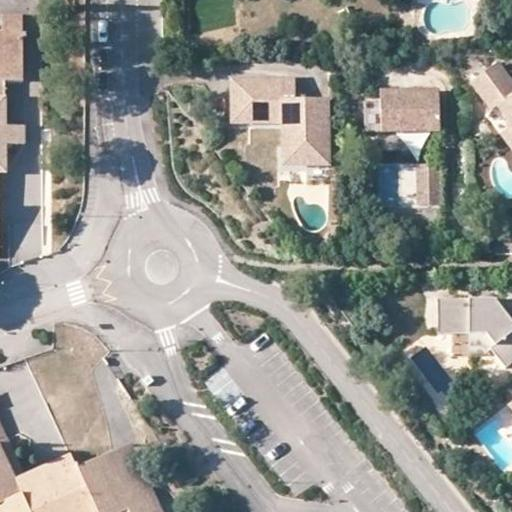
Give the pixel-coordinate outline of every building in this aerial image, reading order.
[(0,171),(7,172),(7,143),(18,143),(18,126),(7,126),(7,80),(24,80),(24,14),(3,15),(3,30),(3,37),(0,37),(0,171)] [(511,81),(502,68),(475,88),(496,115),(502,111),(511,124),(511,81)] [(296,76),(232,77),(233,120),(284,119),(285,150),(307,149),(307,162),(330,161),(329,96),(306,96),(306,107),(296,107),(296,97),(296,76)] [(384,104),(368,104),(368,135),(444,135),(443,95),(384,96),(384,104)] [(306,96),(296,97),(296,107),(306,107),(306,96)] [(26,126),(18,126),(18,143),(26,143),(26,126)] [(307,149),(285,150),(285,162),(307,162),(307,149)] [(441,205),(440,164),(417,165),(418,205),(441,205)] [(511,319),(498,301),(442,302),(442,337),(473,336),(490,336),(499,347),(494,351),(495,352),(510,370),(511,367),(511,319)] [(490,336),(473,336),(473,357),(488,357),(495,352),(494,351),(499,347),(490,336)] [(0,420),(0,446),(18,485),(28,480),(0,420)] [(0,511),(163,511),(150,483),(135,491),(119,455),(80,474),(74,460),(28,480),(18,485),(0,446),(0,511)] [(134,448),(119,455),(135,491),(150,483),(134,448)]
